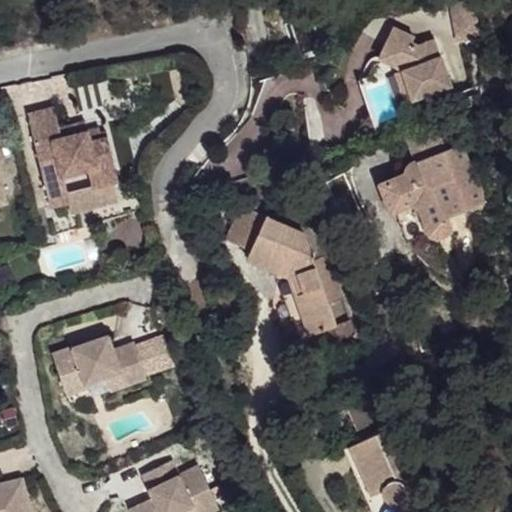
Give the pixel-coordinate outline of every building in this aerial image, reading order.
[(474,0),(450,4),(457,43),(481,39),(474,0)] [(286,11),(298,54),(332,44),(320,2),(286,11)] [(394,27),(379,58),(402,69),(412,99),(451,85),(435,40),(418,45),(412,42),(415,37),(394,27)] [(404,101),(412,99),(402,69),(394,72),(404,101)] [(27,114),(50,206),(70,201),(68,193),(63,175),(88,169),(92,187),(113,182),(119,180),(107,132),(101,134),(100,128),(88,131),(62,137),(59,128),(54,107),(27,114)] [(59,128),(62,137),(88,131),(85,121),(59,128)] [(416,160),(445,150),(436,126),(407,136),(416,160)] [(446,217),(484,203),(461,144),(445,150),(416,160),(417,164),(417,167),(415,170),(410,173),(404,173),(379,183),(390,212),(410,204),(418,207),(429,235),(436,238),(446,234),(449,227),(446,217)] [(409,163),(404,173),(410,173),(415,170),(417,167),(417,164),(416,160),(411,162),(409,163)] [(118,201),(113,182),(92,187),(68,193),(70,201),(73,212),(118,201)] [(246,258),(274,271),(278,281),(282,280),(303,337),(336,325),(329,305),(343,299),(328,256),(314,261),(305,234),(264,216),(266,210),(258,207),(259,205),(246,199),(243,207),(240,206),(224,240),(249,251),(246,258)] [(7,265),(0,267),(0,289),(15,284),(7,265)] [(303,337),(282,280),(278,281),(298,338),(303,337)] [(357,338),(351,320),(333,326),(339,345),(357,338)] [(108,334),(52,353),(66,395),(89,387),(87,382),(106,376),(120,371),(125,385),(146,378),(134,342),(114,349),(108,334)] [(125,385),(120,371),(106,376),(111,390),(125,385)] [(362,440),(390,427),(377,397),(349,410),(362,440)] [(362,440),(349,446),(373,499),(367,501),(371,511),(429,511),(392,426),(390,427),(362,440)] [(367,501),(373,499),(349,446),(343,448),(367,501)] [(129,509),(130,511),(177,511),(179,511),(192,505),(195,511),(212,511),(219,509),(214,500),(224,495),(220,485),(210,490),(198,466),(179,475),(172,460),(142,474),(153,498),(129,509)] [(0,511),(31,511),(23,477),(0,482),(0,511)]
